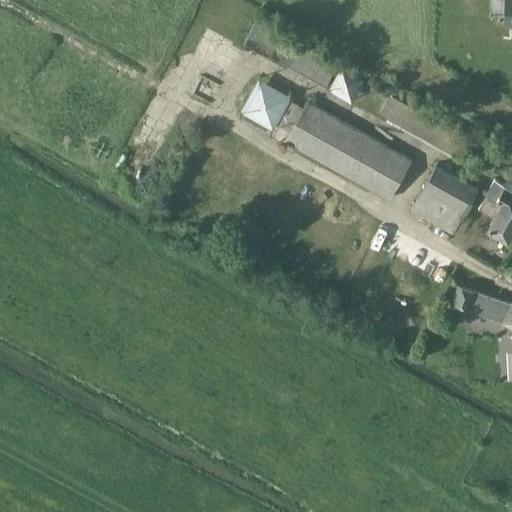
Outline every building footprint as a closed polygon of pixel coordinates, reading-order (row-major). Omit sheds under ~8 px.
[(324,89),(337,66),(256,22),(243,45),(324,89)] [(462,161),(473,142),(398,100),(388,95),(377,114),(387,120),(462,161)] [(390,201),(412,162),(307,104),(285,143),(390,201)] [(460,238),(471,219),(464,215),(478,189),(436,166),(411,212),(453,235),(460,238)] [(511,188),(495,180),(479,209),(495,218),(489,229),(507,239),(509,236),(511,235),(511,233),(511,188)] [(511,305),(459,287),(452,308),(502,324),(501,326),(511,332),(511,305)]
